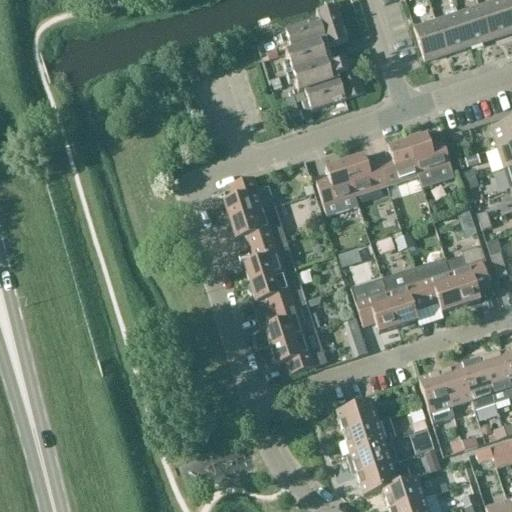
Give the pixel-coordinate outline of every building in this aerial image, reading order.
[(511,0),(506,0),(500,2),(511,36),(511,35),(511,0)] [(500,2),(478,9),(489,43),(511,36),(500,2)] [(291,76),(291,77),(326,66),(321,53),(347,45),(336,11),(334,11),(332,6),(324,8),(326,14),(315,17),(318,25),(285,36),(286,38),(279,40),(282,48),(288,46),(291,55),(285,57),(288,68),(282,70),(285,78),(291,76)] [(468,51),(489,43),(478,9),(457,16),(468,51)] [(446,58),(468,51),(457,16),(435,24),(446,58)] [(424,65),(446,58),(435,24),(413,31),(424,65)] [(327,70),(326,66),(291,77),(298,97),(304,95),(310,114),(344,103),(364,97),(357,77),(355,70),(352,62),(327,70)] [(511,123),(490,131),(497,152),(511,146),(511,123)] [(407,145),(418,179),(422,192),(454,182),(439,135),(422,140),(421,138),(418,137),(408,140),(406,143),(407,145)] [(450,138),(453,146),(463,143),(460,135),(450,138)] [(390,161),(378,165),(386,190),(418,179),(407,145),(387,151),(390,161)] [(511,146),(497,152),(503,172),(511,169),(511,146)] [(355,200),(386,190),(378,165),(366,169),(363,159),(344,165),(355,200)] [(323,210),(355,200),(344,165),(325,172),(328,181),(315,185),(323,210)] [(511,169),(503,172),(510,193),(511,192),(511,169)] [(463,177),(465,185),(475,181),(473,173),(463,177)] [(223,205),(229,224),(274,210),(268,190),(257,194),(253,181),(228,189),(232,202),(223,205)] [(475,181),(465,185),(468,193),(478,189),(475,181)] [(284,241),(274,210),(229,224),(235,244),(245,241),(249,253),(284,241)] [(476,218),(479,226),(489,222),(486,214),(476,218)] [(489,222),(479,226),(481,233),(491,230),(489,222)] [(511,234),(497,235),(498,247),(511,245),(511,234)] [(370,242),(373,255),(390,251),(387,239),(370,242)] [(295,273),(284,241),(249,253),(253,265),(243,268),(250,287),(295,273)] [(462,260),(446,265),(461,309),(480,303),(477,294),(489,290),(482,266),(485,265),(480,249),(461,256),(462,260)] [(490,259),(492,267),(502,263),(500,255),(490,259)] [(344,257),(337,259),(340,271),(348,268),(344,257)] [(445,262),(413,272),(426,310),(438,306),(441,316),(461,309),(446,265),(445,262)] [(502,263),(492,267),(495,275),(505,271),(502,263)] [(382,282),(386,296),(398,330),(417,324),(414,314),(426,310),(413,272),(382,282)] [(305,304),(295,273),(250,287),(250,289),(248,290),(247,295),(251,298),(253,297),(256,306),(265,303),(269,315),(305,304)] [(378,336),(398,330),(386,296),(354,306),(362,331),(375,327),(378,336)] [(270,350),(309,337),(315,335),(305,304),(269,315),(273,327),(264,330),(270,350)] [(355,325),(343,328),(347,340),(359,336),(355,325)] [(309,337),(270,350),(276,369),(286,366),(290,379),(315,371),(313,367),(318,366),(309,337)] [(511,352),(501,356),(511,390),(511,352)] [(511,390),(501,356),(480,363),(495,408),(511,402),(511,390)] [(460,370),(471,405),(474,414),(495,408),(480,363),(460,370)] [(460,370),(439,376),(450,411),(471,405),(460,370)] [(450,411),(439,376),(418,383),(432,428),(453,421),(450,411)] [(335,415),(342,437),(377,425),(370,404),(335,415)] [(419,418),(404,423),(412,445),(426,440),(419,418)] [(395,443),(388,422),(377,425),(342,437),(349,458),(384,446),(395,443)] [(511,428),(503,432),(506,441),(511,439),(511,428)] [(491,446),(506,441),(503,432),(489,436),(491,446)] [(475,441),(461,445),(464,455),(478,450),(475,441)] [(464,455),(461,445),(451,449),(454,458),(464,455)] [(384,446),(349,458),(356,478),(391,467),(384,446)] [(492,463),(493,464),(511,458),(511,453),(510,446),(489,453),(492,463)] [(492,463),(489,453),(479,456),(483,466),(492,463)] [(416,475),(422,491),(460,478),(454,461),(416,475)] [(363,500),(382,493),(398,488),(397,487),(410,483),(407,473),(394,478),(391,467),(356,478),(363,500)] [(382,493),(387,511),(393,511),(423,502),(416,481),(410,483),(397,487),(398,488),(382,493)] [(426,511),(423,502),(393,511),(426,511)]
